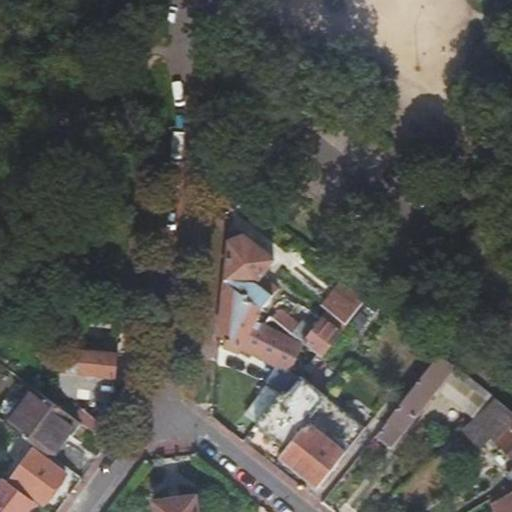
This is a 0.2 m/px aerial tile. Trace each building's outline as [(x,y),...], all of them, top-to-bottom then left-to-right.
[(494,49),(483,42),(465,71),(476,77),(494,49)] [(243,236),(229,242),(226,282),(261,309),(276,292),(260,277),(260,276),(273,260),(243,236)] [(367,298),(345,280),(323,309),(344,326),(367,298)] [(261,309),(226,282),(223,312),(220,337),(226,341),(223,349),(237,356),(242,348),(276,366),(268,385),(281,393),(283,391),(287,394),(300,378),(290,372),(302,345),(255,321),(261,309)] [(279,310),(272,318),(293,335),(299,327),(279,310)] [(322,358),(341,334),(323,320),(304,344),(318,355),(322,358)] [(112,404),(117,355),(81,351),(80,364),(61,362),(57,398),(112,404)] [(494,399),(439,354),(387,421),(402,433),(414,419),(412,417),(436,388),(474,419),(494,399)] [(316,361),(309,376),(328,385),(335,370),(316,361)] [(220,372),(219,402),(231,403),(232,372),(220,372)] [(283,391),(281,393),(255,426),(285,452),(280,458),(319,489),(366,429),(328,398),(301,377),(300,378),(287,394),(283,391)] [(0,392),(0,421),(51,458),(64,440),(61,437),(74,419),(42,396),(29,413),(0,392)] [(511,413),(494,399),(474,419),(461,431),(480,449),(492,438),(511,457),(511,471),(508,476),(511,480),(511,413)] [(21,472),(16,479),(14,482),(45,505),(66,476),(35,453),(21,472)] [(0,511),(25,511),(33,502),(4,480),(0,485),(0,511)] [(511,511),(511,495),(492,507),(494,511),(511,511)] [(154,511),(200,511),(199,496),(153,502),(154,511)] [(25,511),(32,511),(38,505),(33,502),(25,511)]
